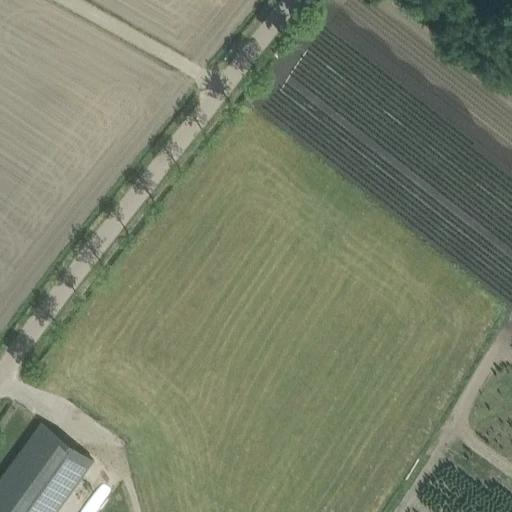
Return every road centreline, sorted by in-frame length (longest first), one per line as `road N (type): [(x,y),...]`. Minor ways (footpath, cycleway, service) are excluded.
road 1 (unclassified): [(0,374),(220,85)]
road 2 (unclassified): [(220,85),(73,0)]
